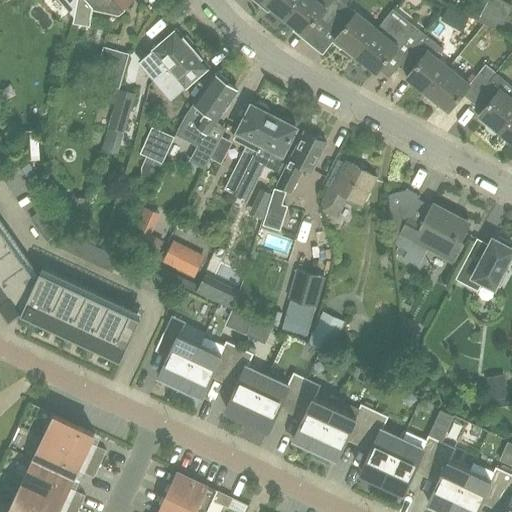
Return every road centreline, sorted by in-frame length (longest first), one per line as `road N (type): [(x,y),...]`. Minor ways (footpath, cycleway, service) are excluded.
road 1 (residential): [(511,188),(282,66),(207,0)]
road 2 (residential): [(346,511),(156,420)]
road 3 (residential): [(156,420),(0,349)]
